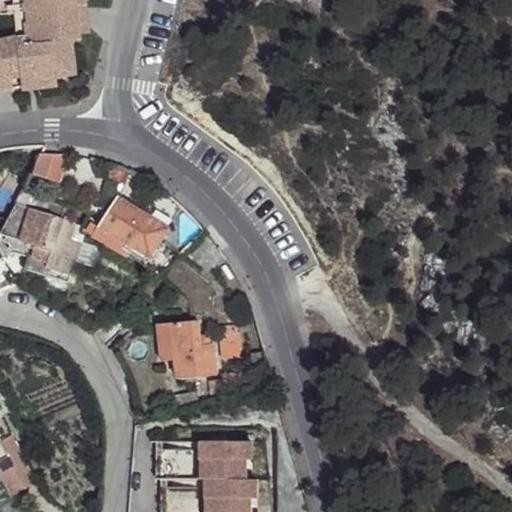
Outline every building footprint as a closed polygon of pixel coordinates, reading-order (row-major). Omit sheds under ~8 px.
[(0,82),(9,81),(11,88),(22,86),(24,85),(23,81),(57,77),(77,75),(74,41),(82,41),(81,35),(91,34),(86,0),(24,0),(30,44),(18,46),(16,37),(0,40),(0,82)] [(57,77),(23,81),(24,85),(22,86),(22,91),(58,87),(57,77)] [(0,82),(0,90),(11,88),(9,81),(0,82)] [(41,154),(31,173),(59,183),(69,155),(41,154)] [(129,172),(110,166),(106,179),(125,185),(129,172)] [(149,258),(169,228),(117,196),(101,195),(97,194),(93,207),(107,211),(98,227),(92,236),(126,257),(132,248),(149,258)] [(47,264),(44,275),(69,282),(81,242),(70,239),(75,222),(15,204),(0,232),(0,235),(6,237),(35,246),(31,259),(47,264)] [(85,231),(92,236),(98,227),(91,222),(85,231)] [(27,256),(23,269),(44,275),(47,264),(31,259),(35,246),(6,237),(4,242),(8,242),(13,252),(27,256)] [(120,309),(96,331),(106,346),(132,323),(120,309)] [(215,374),(213,345),(209,345),(200,346),(199,336),(198,322),(157,325),(161,362),(174,360),(176,378),(215,374)] [(218,327),(222,358),(238,357),(240,344),(239,333),(237,333),(236,326),(218,327)] [(199,336),(200,346),(209,345),(208,336),(199,336)] [(209,382),(210,394),(229,390),(235,374),(233,373),(221,374),(222,380),(209,382)] [(175,397),(177,407),(197,403),(195,392),(175,397)] [(9,459),(21,452),(12,436),(0,441),(0,476),(10,495),(25,488),(9,459)] [(164,480),(245,479),(244,460),(251,460),(251,441),(159,442),(159,449),(161,449),(162,480),(164,480)] [(25,488),(37,483),(21,452),(9,459),(25,488)] [(245,479),(164,480),(164,488),(167,488),(166,511),(249,511),(250,499),(256,499),(256,479),(245,479)]
